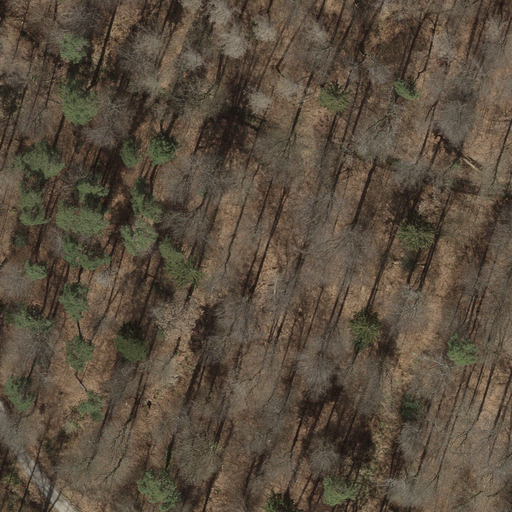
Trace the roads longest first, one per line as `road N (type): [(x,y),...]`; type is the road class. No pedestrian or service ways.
road 1 (track): [(0,22),(153,89),(419,179),(473,194),(511,192)]
road 2 (track): [(0,412),(14,444),(68,511)]
